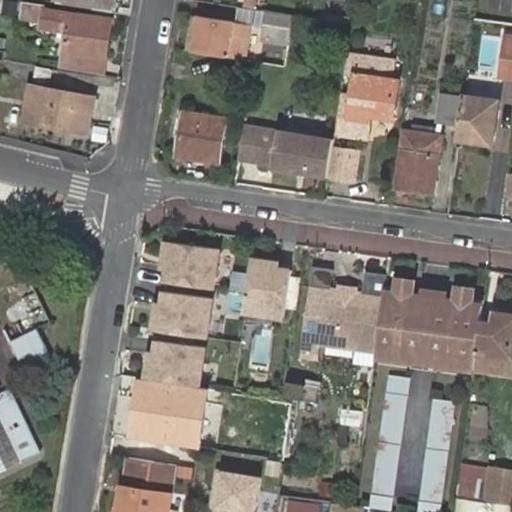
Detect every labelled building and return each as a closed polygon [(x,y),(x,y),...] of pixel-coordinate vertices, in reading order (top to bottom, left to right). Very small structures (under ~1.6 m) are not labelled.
[(114,10),(115,0),(57,0),(58,0),(114,10)] [(43,28),(68,32),(68,33),(64,53),(105,60),(112,21),(71,14),(46,8),(46,6),(26,3),(23,19),(44,22),(43,28)] [(283,68),(290,17),(264,13),(257,64),(283,68)] [(186,52),(193,53),(199,17),(192,16),(186,52)] [(193,53),(242,62),(247,26),(199,17),(193,53)] [(511,73),(511,34),(504,33),(499,72),(511,73)] [(105,60),(64,53),(61,70),(102,77),(105,60)] [(392,62),(357,57),(356,67),(352,67),(350,79),(354,79),(350,105),(339,104),(335,133),(365,138),(368,115),(392,118),(398,81),(389,81),(392,62)] [(93,98),(31,86),(26,114),(44,118),(43,126),(85,134),(93,98)] [(497,102),(463,97),(456,140),(491,145),(497,102)] [(175,157),(217,164),(226,120),(183,112),(175,157)] [(44,118),(26,114),(24,123),(43,126),(44,118)] [(334,140),(242,127),(235,163),(273,168),(272,170),(329,178),(333,147),(334,140)] [(431,193),(440,137),(404,132),(395,188),(431,193)] [(356,151),(333,147),(329,178),(351,181),(356,151)] [(511,198),(511,172),(506,171),(503,197),(511,198)] [(220,248),(169,241),(165,265),(170,266),(167,280),(214,288),(220,248)] [(278,262),(253,258),(244,310),(283,316),(291,269),(277,267),(278,262)] [(396,278),(394,295),(397,295),(398,292),(408,294),(407,297),(412,298),(414,281),(396,278)] [(335,291),(309,287),(299,342),(376,353),(384,299),(352,294),(335,291)] [(457,287),(454,304),(457,304),(458,302),(468,303),(467,306),(472,307),(474,290),(457,287)] [(212,298),(165,290),(163,304),(158,303),(153,329),(206,337),(212,298)] [(394,295),(385,293),(384,299),(376,353),(375,358),(412,365),(421,299),(412,298),(407,297),(408,294),(398,292),(397,295),(394,295)] [(445,302),(421,299),(412,365),(434,368),(445,302)] [(473,374),(473,371),(476,354),(480,323),(483,308),(472,307),(467,306),(468,303),(458,302),(457,304),(454,304),(445,302),(434,368),(473,374)] [(494,325),(480,323),(476,354),(473,371),(511,377),(511,368),(511,317),(496,314),(494,325)] [(256,326),(252,367),(268,368),(271,327),(256,326)] [(34,331),(8,344),(24,375),(50,362),(34,331)] [(204,347),(157,339),(155,353),(150,353),(145,376),(198,385),(204,347)] [(406,396),(408,377),(387,375),(385,393),(406,396)] [(198,385),(145,376),(135,434),(202,445),(211,387),(198,385)] [(37,456),(5,389),(0,391),(0,424),(14,454),(16,453),(21,463),(37,456)] [(234,392),(231,406),(256,410),(259,397),(234,392)] [(282,454),(288,397),(267,395),(261,452),(282,454)] [(382,397),(374,446),(397,449),(404,400),(382,397)] [(428,404),(420,453),(443,457),(450,407),(428,404)] [(0,424),(0,460),(14,454),(0,424)] [(397,449),(374,446),(367,495),(390,498),(397,449)] [(443,457),(420,453),(412,501),(436,505),(443,457)] [(129,502),(127,511),(166,511),(173,467),(126,459),(119,500),(129,502)] [(457,495),(476,496),(478,470),(459,468),(457,495)] [(222,496),(219,511),(258,511),(264,478),(221,470),(218,490),(222,496)] [(511,481),(511,476),(487,471),(481,502),(508,507),(511,481)] [(119,500),(116,511),(127,511),(129,502),(119,500)]
